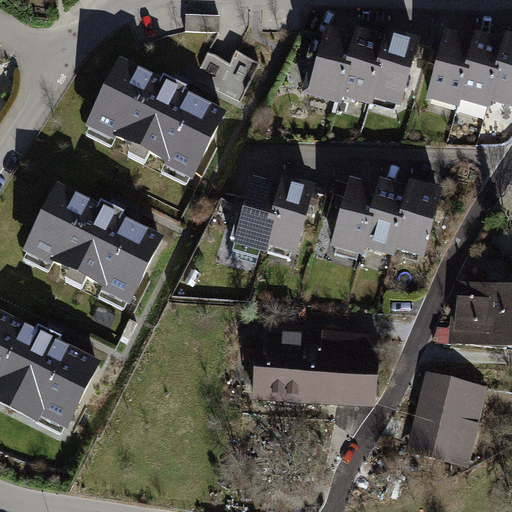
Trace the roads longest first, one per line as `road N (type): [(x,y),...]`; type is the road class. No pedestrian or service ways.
road 1 (residential): [(511,164),(458,253),(404,381),(330,511)]
road 2 (residential): [(0,165),(65,59)]
